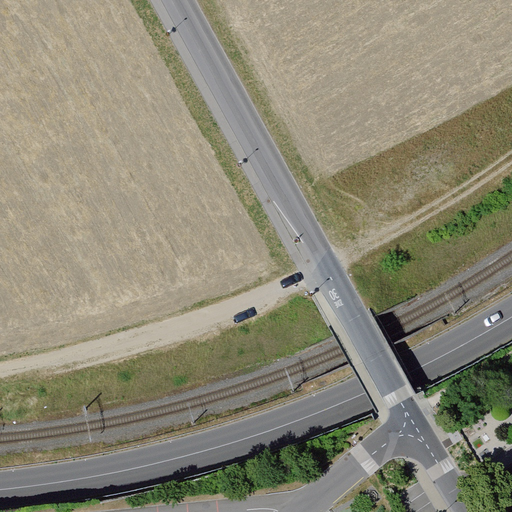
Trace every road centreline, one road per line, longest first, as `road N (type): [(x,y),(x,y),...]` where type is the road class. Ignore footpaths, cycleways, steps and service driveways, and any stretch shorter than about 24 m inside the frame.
road 1 (secondary): [(511,321),(346,407),(228,447),(0,492)]
road 2 (tertiary): [(174,0),(413,429)]
road 3 (track): [(325,275),(150,344),(0,376)]
road 4 (residential): [(301,511),(413,429)]
